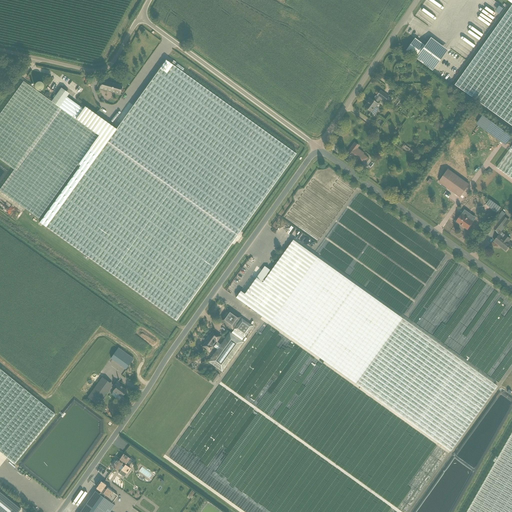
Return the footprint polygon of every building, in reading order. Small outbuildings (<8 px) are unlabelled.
[(427,0),(419,13),(418,12),(415,18),(431,28),(447,0),(427,0)] [(511,0),(507,0),(511,3),(511,5),(455,85),(485,106),(511,125),(511,0)] [(487,30),(502,8),(490,0),(484,0),(496,8),(494,12),(485,6),(474,21),(487,30)] [(467,59),(483,34),(470,26),(454,51),(467,59)] [(425,45),(415,38),(405,51),(432,71),(447,50),(431,37),(425,45)] [(116,129),(107,141),(238,235),(296,154),(166,60),(116,129)] [(99,89),(120,95),(122,86),(102,80),(99,89)] [(83,108),(67,97),(69,93),(61,88),(52,101),(23,81),(0,113),(0,159),(14,169),(0,188),(0,190),(38,219),(98,135),(94,132),(76,119),(83,108)] [(368,101),(364,107),(370,112),(375,107),(376,107),(379,103),(378,102),(380,98),(385,102),(389,97),(380,91),(376,95),(377,96),(374,99),(373,100),(370,97),(367,101),(368,101)] [(83,108),(76,119),(94,132),(103,120),(85,106),(83,108)] [(98,135),(99,136),(78,164),(80,165),(39,222),(176,321),(238,235),(107,141),(116,129),(103,120),(94,132),(98,135)] [(505,145),(511,136),(490,122),(484,131),(505,145)] [(369,159),(368,158),(363,154),(364,153),(363,153),(357,148),(359,146),(354,143),(347,153),(351,156),(362,164),(363,163),(365,165),(369,159)] [(511,145),(496,167),(511,178),(511,145)] [(439,182),(460,197),(469,184),(448,169),(439,182)] [(490,200),(486,205),(497,213),(500,207),(490,200)] [(456,221),(467,230),(473,222),(462,214),(456,221)] [(498,232),(504,224),(508,219),(504,216),(497,224),(494,228),(498,232)] [(506,250),(509,246),(511,244),(508,241),(510,239),(505,235),(503,237),(499,234),(494,241),(499,245),(506,250)] [(497,386),(402,318),(293,240),(271,271),(269,270),(264,266),(245,294),(241,291),(236,298),(356,384),(450,451),(497,386)] [(511,318),(511,301),(452,259),(428,292),(432,294),(429,298),(431,298),(431,300),(441,297),(442,299),(442,291),(443,296),(446,296),(446,297),(445,298),(445,301),(448,297),(456,297),(456,303),(463,302),(464,303),(469,296),(469,298),(480,306),(480,312),(485,311),(485,313),(491,311),(488,315),(502,316),(502,317),(511,318)] [(234,328),(241,319),(240,318),(240,317),(235,314),(229,309),(221,320),(232,328),(233,328),(234,328)] [(241,318),(241,319),(234,328),(233,330),(234,330),(232,333),(229,332),(221,344),(217,341),(220,336),(217,334),(213,331),(202,347),(206,349),(209,352),(213,346),(217,349),(208,362),(222,372),(244,342),(242,340),(244,337),(245,338),(253,326),(241,318)] [(297,434),(296,437),(298,434),(274,418),(272,409),(269,415),(259,408),(261,405),(264,406),(263,400),(270,400),(258,392),(259,380),(268,378),(273,378),(289,374),(253,372),(258,365),(253,343),(227,382),(250,377),(252,387),(258,387),(251,398),(242,392),(246,410),(248,410),(247,424),(258,431),(260,442),(297,434)] [(118,348),(111,358),(125,369),(133,358),(118,348)] [(0,451),(15,464),(55,414),(0,368),(0,451)] [(90,394),(87,397),(98,405),(112,384),(102,377),(90,394)] [(115,388),(113,391),(122,397),(127,390),(121,386),(122,385),(116,382),(113,386),(115,388)] [(511,511),(511,432),(466,511),(511,511)] [(388,451),(392,443),(390,444),(387,449),(386,445),(381,442),(385,439),(379,440),(380,437),(377,435),(363,459),(368,458),(370,458),(372,466),(369,466),(371,476),(374,477),(367,483),(375,481),(374,480),(379,479),(377,471),(385,480),(390,472),(385,473),(393,458),(390,457),(392,453),(388,451)] [(117,460),(112,466),(114,468),(115,469),(117,470),(119,468),(126,473),(130,468),(128,467),(133,461),(130,459),(123,454),(120,459),(121,460),(120,462),(117,460)] [(215,490),(216,482),(209,488),(187,463),(152,460),(236,511),(330,511),(332,494),(325,500),(326,488),(323,494),(321,492),(318,496),(319,488),(271,483),(271,478),(270,477),(246,498),(250,503),(241,502),(244,472),(232,491),(215,490)] [(95,491),(80,511),(105,511),(106,511),(107,511),(109,511),(115,505),(112,503),(117,495),(107,488),(105,490),(103,489),(106,485),(101,481),(96,488),(98,490),(97,492),(95,491)] [(0,491),(0,511),(17,511),(21,508),(0,491)]
